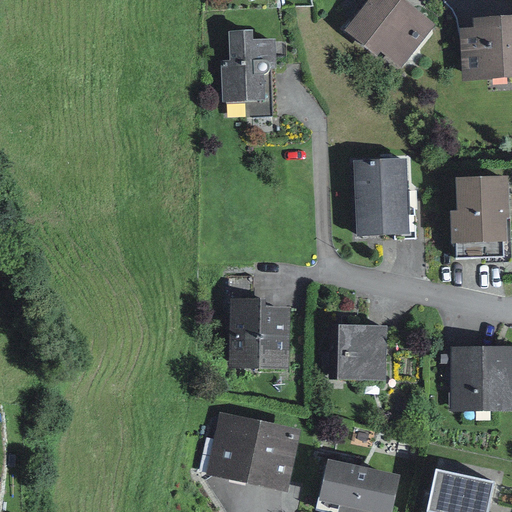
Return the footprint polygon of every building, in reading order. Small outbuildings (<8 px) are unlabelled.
[(379,49),(399,65),(427,29),(390,0),(376,0),(350,33),(376,54),(379,49)] [(466,39),(468,78),(511,75),(511,26),(479,28),(479,39),(466,39)] [(241,37),(222,38),(225,102),(273,99),(270,46),(242,47),(241,37)] [(361,236),(402,235),(400,163),(359,164),(361,236)] [(505,180),(456,181),(459,262),(507,260),(505,180)] [(285,308),(229,308),(228,365),(284,365),(285,308)] [(383,329),(330,328),(330,377),(382,378),(383,329)] [(511,349),(458,350),(458,403),(511,403),(511,349)] [(209,473),(286,489),(298,432),(221,415),(209,473)] [(319,508),(337,511),(390,511),(398,478),(330,462),(319,508)] [(487,511),(493,484),(438,472),(429,511),(487,511)]
